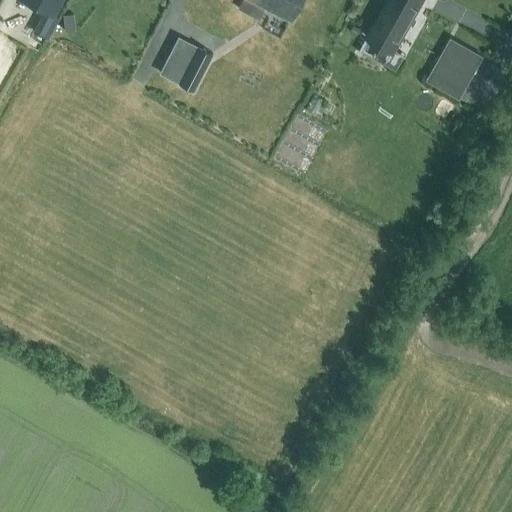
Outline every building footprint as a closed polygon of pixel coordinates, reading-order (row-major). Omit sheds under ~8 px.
[(60,0),(23,0),(53,15),(60,0)] [(291,20),(300,0),(241,0),(237,8),(258,19),(265,6),(291,20)] [(393,49),(418,0),(385,0),(367,36),(393,49)] [(74,29),(73,14),(62,15),(64,30),(74,29)] [(210,54),(178,37),(159,74),(191,91),(210,54)] [(441,57),(471,74),(482,56),(451,39),(441,57)]
